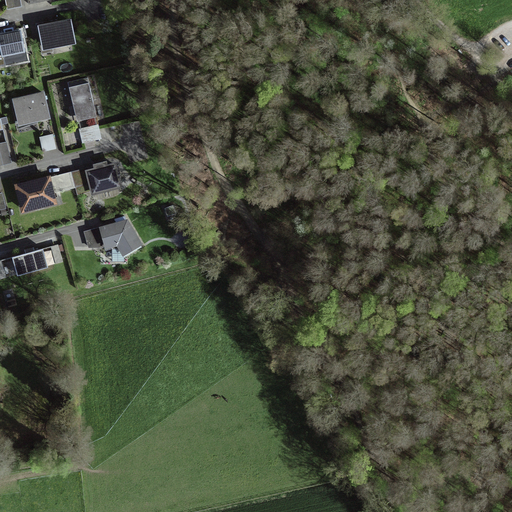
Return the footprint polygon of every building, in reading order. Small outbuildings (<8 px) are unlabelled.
[(22,10),(20,0),(4,0),(7,13),(22,10)] [(78,47),(73,23),(41,29),(46,53),(78,47)] [(27,55),(23,35),(1,39),(5,59),(27,55)] [(89,81),(69,86),(78,125),(99,120),(89,81)] [(46,95),(16,102),(23,129),(53,122),(46,95)] [(103,142),(100,128),(81,132),(84,146),(103,142)] [(57,151),(54,137),(41,140),(44,154),(57,151)] [(7,145),(0,147),(0,150),(4,168),(12,166),(7,145)] [(117,161),(87,169),(86,166),(72,170),(76,185),(90,181),(93,193),(123,185),(117,161)] [(72,170),(52,174),(18,182),(25,210),(59,201),(56,190),(76,185),(72,170)] [(130,223),(102,229),(108,250),(108,251),(119,248),(127,260),(145,248),(130,223)] [(90,250),(108,250),(102,229),(85,234),(90,250)] [(0,278),(62,261),(57,243),(0,259),(0,278)]
